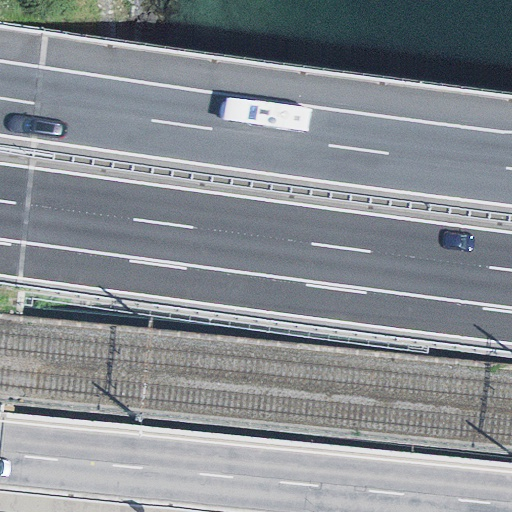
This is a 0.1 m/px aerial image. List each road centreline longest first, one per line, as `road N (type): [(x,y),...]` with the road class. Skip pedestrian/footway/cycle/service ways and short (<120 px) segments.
road 1 (motorway): [(511,165),(0,98)]
road 2 (motorway): [(0,204),(511,271)]
road 3 (primary): [(511,506),(0,454)]
road 4 (motorway): [(0,242),(511,284)]
